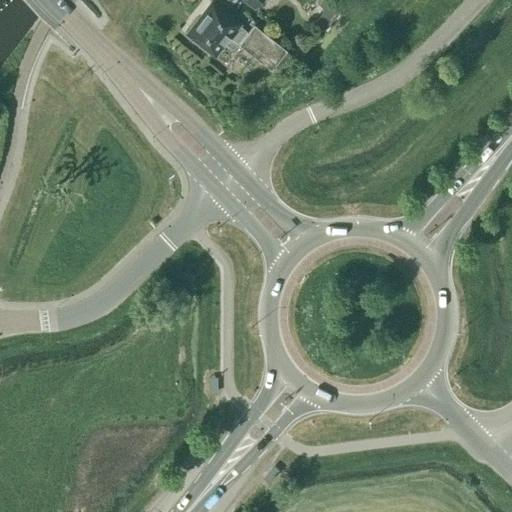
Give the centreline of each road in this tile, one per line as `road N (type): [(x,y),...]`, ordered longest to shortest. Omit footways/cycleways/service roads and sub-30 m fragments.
road 1 (unclassified): [(226,187),(276,135),(413,66),(481,0)]
road 2 (unclassified): [(0,324),(59,318),(99,303),(226,187)]
road 3 (tertiary): [(226,187),(50,0)]
road 4 (primary): [(187,511),(297,382)]
road 5 (primary): [(511,131),(399,237)]
road 6 (primary): [(296,248),(267,300),(267,330),(297,382)]
road 7 (primary): [(424,257),(511,142)]
road 8 (primary): [(415,380),(436,353),(445,320),(424,257)]
road 9 (primary): [(297,382),(344,403),(394,395),(415,380)]
